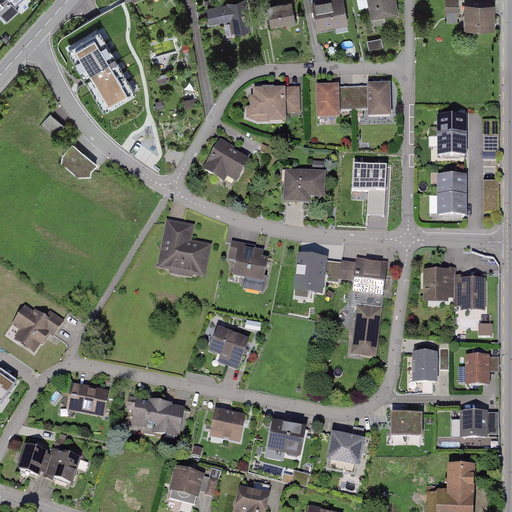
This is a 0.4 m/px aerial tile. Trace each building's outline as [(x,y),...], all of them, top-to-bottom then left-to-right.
[(25,0),(0,0),(0,14),(5,20),(26,1),(25,0)] [(246,0),(235,0),(209,5),(212,21),(232,17),(234,31),(252,28),(246,0)] [(293,0),(267,6),(271,24),(297,18),(293,0)] [(344,0),(313,0),(319,29),(349,23),(344,0)] [(397,0),(366,0),(370,14),(399,9),(397,0)] [(493,0),(463,0),(464,28),(494,27),(493,0)] [(133,94),(97,32),(71,47),(107,110),(133,94)] [(371,48),(385,46),(384,37),(370,39),(371,48)] [(341,119),(341,83),(317,83),(317,119),(341,119)] [(393,83),(368,83),(368,117),(393,116),(393,83)] [(285,85),(252,86),(253,120),(286,119),(285,85)] [(465,137),(466,119),(439,119),(439,137),(465,137)] [(499,153),(499,122),(484,121),(484,153),(499,153)] [(465,156),(465,137),(439,137),(439,156),(465,156)] [(98,162),(72,141),(63,154),(61,162),(78,176),(91,176),(91,170),(98,162)] [(233,150),(221,143),(205,170),(218,178),(221,172),(237,181),(249,162),(232,152),(233,150)] [(277,150),(263,146),(261,153),(275,157),(277,150)] [(388,167),(354,166),(353,191),(377,193),(377,201),(368,201),(367,216),(385,217),(388,167)] [(323,175),(291,174),(291,182),(287,182),(286,201),(301,202),(301,196),(322,197),(323,175)] [(466,196),(465,178),(439,178),(439,196),(466,196)] [(499,212),(499,181),(484,181),(484,212),(499,212)] [(465,216),(466,196),(439,196),(439,216),(465,216)] [(166,225),(159,266),(204,274),(210,243),(189,239),(190,229),(166,225)] [(238,246),(233,277),(264,282),(269,251),(238,246)] [(330,258),(298,255),(294,285),(326,288),(330,258)] [(381,356),(389,266),(343,262),(341,280),(352,281),(351,288),(357,289),(351,353),(381,356)] [(446,274),(426,274),(426,300),(446,300),(446,294),(455,294),(455,286),(455,277),(446,277),(446,274)] [(455,294),(455,303),(463,303),(463,309),(484,309),(484,283),(464,283),(464,286),(455,286),(455,294)] [(38,319),(28,311),(17,324),(26,330),(18,340),(33,351),(58,321),(45,310),(38,319)] [(492,324),(479,324),(479,336),(492,336),(492,324)] [(253,339),(218,327),(209,354),(244,366),(253,339)] [(449,349),(440,349),(440,371),(449,371),(449,349)] [(434,383),(435,351),(411,350),(411,383),(434,383)] [(489,386),(489,354),(465,354),(465,385),(489,386)] [(498,373),(499,357),(490,357),(490,373),(498,373)] [(0,406),(1,407),(17,382),(0,370),(0,406)] [(111,392),(71,383),(66,409),(105,418),(111,392)] [(182,407),(135,398),(130,423),(178,431),(182,407)] [(244,415),(215,410),(211,436),(239,441),(244,415)] [(421,413),(389,413),(388,437),(421,437),(421,413)] [(488,415),(458,414),(458,442),(488,442),(488,415)] [(307,428),(273,422),(268,451),(302,457),(307,428)] [(362,444),(330,438),(324,471),(356,477),(362,444)] [(38,476),(46,450),(25,443),(16,469),(38,476)] [(70,485),(81,458),(59,449),(49,477),(70,485)] [(472,511),(473,464),(446,464),(446,489),(435,489),(435,511),(472,511)] [(203,475),(175,469),(169,497),(197,503),(203,475)] [(267,511),(273,487),(240,480),(233,511),(267,511)]
